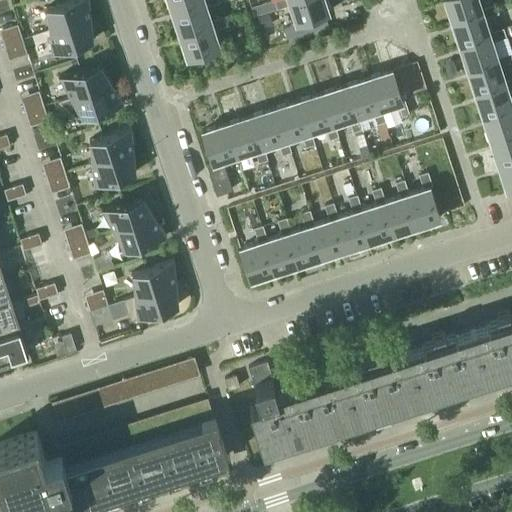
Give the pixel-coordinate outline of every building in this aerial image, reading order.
[(65,0),(46,6),(49,29),(91,15),(89,0),(65,0)] [(169,0),(172,9),(201,0),(169,0)] [(201,0),(172,9),(180,33),(213,23),(212,20),(207,6),(220,2),(219,0),(201,0)] [(328,11),(324,0),(274,0),(278,8),(291,4),(297,22),(325,13),(328,11)] [(482,10),(481,7),(479,0),(445,0),(452,20),(482,10)] [(482,10),(452,20),(460,44),(490,34),(489,31),(484,16),(499,11),(496,2),(481,7),(482,10)] [(267,13),(258,16),(261,26),(269,24),(267,13)] [(297,22),(283,26),(288,41),(330,28),(325,13),(297,22)] [(93,38),(91,15),(49,29),(51,52),(93,38)] [(225,15),(212,20),(213,23),(180,33),(188,57),(220,46),(215,29),(228,24),(225,15)] [(504,26),(489,31),(490,34),(460,44),(468,68),(498,59),(496,55),(491,40),(506,35),(504,26)] [(21,31),(11,35),(15,46),(24,43),(21,31)] [(15,46),(11,35),(2,38),(5,49),(15,46)] [(498,59),(468,68),(476,92),(505,83),(504,79),(499,64),(511,59),(511,52),(511,50),(496,55),(498,59)] [(112,82),(101,62),(59,75),(70,95),(112,82)] [(392,68),(368,76),(378,106),(381,105),(396,100),(401,115),(409,112),(404,96),(402,97),(392,68)] [(368,76),(344,83),(354,114),(358,112),(372,108),(377,122),(384,120),(385,119),(381,105),(378,106),(368,76)] [(511,76),(504,79),(505,83),(476,92),(483,116),(511,107),(511,103),(507,87),(511,85),(511,76)] [(70,95),(82,115),(124,102),(112,82),(70,95)] [(344,83),(321,91),(331,121),(334,120),(349,115),(353,130),(363,127),(358,112),(354,114),(344,83)] [(321,91),(297,99),(307,129),(309,128),(325,123),(329,137),(339,134),(334,120),(331,121),(321,91)] [(46,109),(42,98),(32,101),(36,112),(46,109)] [(297,99),(273,106),(283,137),(286,136),(300,131),(304,146),(314,142),(309,128),(307,129),(297,99)] [(36,112),(32,101),(23,104),(27,115),(36,112)] [(511,102),(511,103),(511,107),(483,116),(491,141),(511,133),(511,102)] [(273,106),(250,114),(260,144),(262,144),(277,139),(282,153),(290,150),(286,136),(283,137),(273,106)] [(226,121),(236,152),(254,146),(259,161),(267,159),(262,144),(260,144),(250,114),(226,121)] [(384,120),(377,122),(382,138),(389,136),(384,120)] [(212,160),(206,162),(216,193),(232,188),(222,157),(236,152),(226,121),(202,129),(212,160)] [(134,147),(131,125),(89,139),(91,160),(134,147)] [(7,132),(0,134),(0,143),(1,146),(10,143),(7,132)] [(511,133),(491,141),(499,165),(511,160),(511,133)] [(367,144),(359,146),(362,156),(370,154),(367,144)] [(91,160),(93,182),(136,169),(134,147),(91,160)] [(511,160),(499,165),(506,188),(507,189),(511,187),(511,160)] [(57,179),(67,176),(63,164),(54,167),(57,179)] [(57,179),(54,167),(44,170),(48,182),(57,179)] [(432,183),(427,169),(419,172),(423,186),(408,191),(405,192),(416,225),(440,217),(429,184),(432,183)] [(405,192),(408,191),(404,177),(394,180),(398,194),(385,198),(381,199),(392,232),(416,225),(405,192)] [(347,196),(356,193),(352,181),(343,184),(347,196)] [(23,182),(13,185),(17,196),(26,193),(23,182)] [(17,196),(13,185),(4,188),(7,199),(17,196)] [(381,199),(385,198),(380,185),(371,188),(376,201),(361,206),(358,207),(369,240),(392,232),(381,199)] [(358,207),(361,206),(356,193),(347,196),(352,209),(337,214),(335,215),(345,247),(369,240),(358,207)] [(113,228),(155,214),(144,194),(101,208),(113,228)] [(311,222),(322,255),(345,247),(335,215),(337,214),(333,201),(324,203),(329,217),(314,222),(311,222)] [(288,230),(298,262),(322,255),(311,222),(314,222),(309,208),(301,211),(305,224),(290,229),(288,230)] [(166,234),(155,214),(113,228),(124,248),(166,234)] [(264,238),(275,270),(298,262),(288,230),(290,229),(286,216),(277,219),(281,232),(267,237),(264,238)] [(250,278),(275,270),(264,238),(267,237),(263,224),(254,227),(259,240),(240,246),(250,278)] [(39,231),(29,234),(33,245),(42,242),(39,231)] [(79,245),(88,242),(85,231),(75,234),(79,245)] [(33,245),(29,234),(19,237),(23,248),(33,245)] [(79,245),(75,234),(66,237),(69,248),(79,245)] [(134,294),(176,280),(174,258),(132,271),(134,294)] [(4,275),(0,276),(0,303),(12,300),(4,275)] [(136,317),(179,303),(176,280),(134,294),(136,317)] [(54,281),(45,284),(49,295),(58,292),(54,281)] [(49,295),(45,284),(35,287),(39,298),(49,295)] [(100,311),(110,308),(106,297),(96,300),(100,311)] [(0,330),(20,324),(12,300),(0,303),(0,330)] [(100,311),(96,300),(87,303),(91,314),(100,311)] [(511,313),(511,314),(509,308),(497,312),(498,318),(446,334),(444,329),(432,333),(434,338),(381,355),(380,349),(367,353),(369,359),(317,376),(315,370),(302,374),(304,380),(277,389),(267,359),(248,365),(260,400),(249,403),(263,444),(511,364),(511,313)] [(0,360),(29,351),(20,324),(0,330),(0,360)] [(77,350),(71,331),(61,334),(67,353),(77,350)] [(225,377),(228,388),(240,384),(236,373),(225,377)] [(62,508),(227,455),(214,415),(202,419),(204,425),(67,468),(61,449),(45,455),(37,429),(0,441),(0,487),(7,511),(52,511),(62,509),(62,508)]
